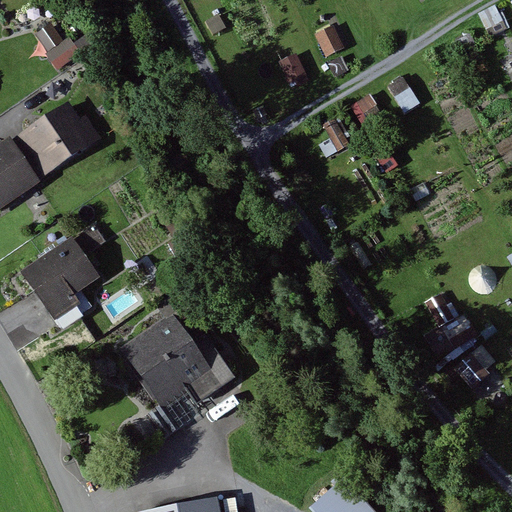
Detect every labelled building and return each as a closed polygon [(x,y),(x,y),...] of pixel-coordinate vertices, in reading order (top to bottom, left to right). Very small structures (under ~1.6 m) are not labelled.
[(81,46),(60,11),(39,23),(60,59),(81,46)] [(77,103),(23,139),(50,180),(105,143),(77,103)] [(16,140),(0,150),(0,215),(46,185),(16,140)] [(70,239),(21,274),(52,316),(101,282),(70,239)] [(176,310),(120,351),(163,409),(190,389),(204,408),(241,382),(215,347),(207,353),(176,310)] [(374,511),(346,480),(310,511),(374,511)] [(222,511),(221,503),(172,511),(222,511)]
